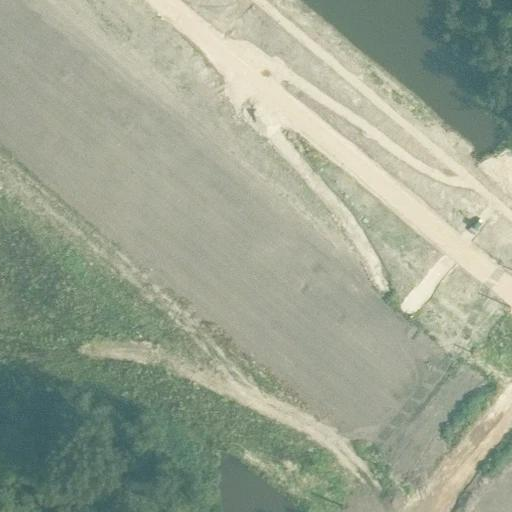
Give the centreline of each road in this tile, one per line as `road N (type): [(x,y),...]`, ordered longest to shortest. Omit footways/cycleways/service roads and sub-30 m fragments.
road 1 (motorway): [(511,431),(0,2)]
road 2 (motorway): [(0,98),(493,511)]
